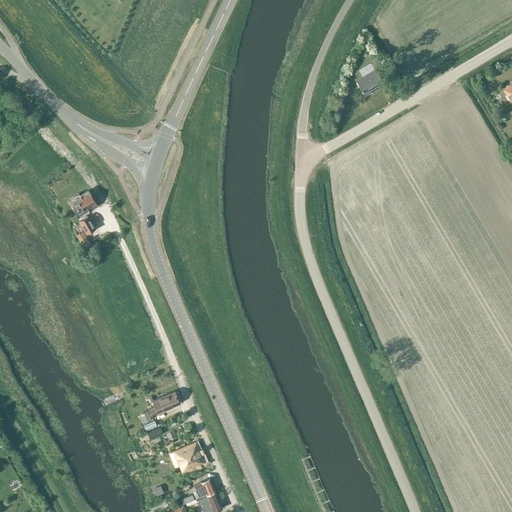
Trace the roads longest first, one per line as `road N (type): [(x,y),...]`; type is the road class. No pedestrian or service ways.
road 1 (unclassified): [(414,511),(312,265),(300,156)]
road 2 (tertiary): [(266,511),(157,263),(148,206),(155,165)]
road 3 (unclassified): [(300,156),(335,144),(511,40)]
road 4 (tertiary): [(155,165),(74,123),(0,45)]
road 5 (unclassified): [(300,156),(309,87),(350,0)]
road 6 (tertiary): [(229,0),(170,127)]
